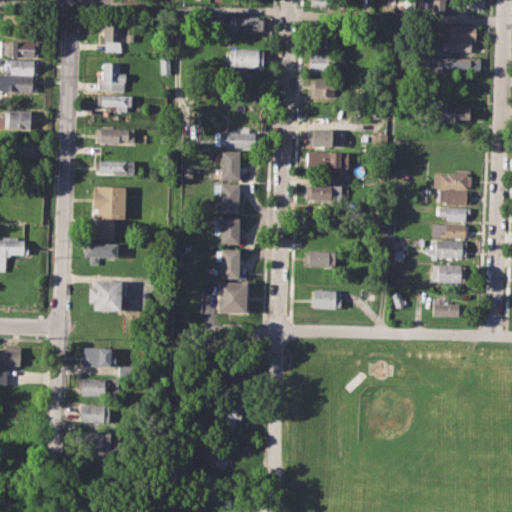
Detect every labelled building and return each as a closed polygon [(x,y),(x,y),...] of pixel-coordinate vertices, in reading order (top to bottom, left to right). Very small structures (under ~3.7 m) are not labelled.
[(427,2),(440,2),(440,13),(427,13),(427,2)] [(231,17),(262,17),(261,32),(231,32),(231,17)] [(104,21),(122,22),(121,52),(103,52),(104,21)] [(441,24),(474,25),(474,39),(441,38),(441,24)] [(125,32),(133,32),(133,42),(125,42),(125,32)] [(6,41),(38,42),(38,56),(6,54),(6,41)] [(441,41),(473,42),(473,51),(440,50),(441,41)] [(230,48),(262,49),(262,66),(230,66),(230,48)] [(309,52),(339,53),(339,72),(309,71),(309,52)] [(159,57),(170,56),(172,73),(160,74),(159,57)] [(434,56),(474,57),(473,68),(434,67),(434,56)] [(4,58),(37,59),(37,74),(3,73),(4,58)] [(101,61),(119,62),(119,72),(127,72),(126,91),(100,90),(101,61)] [(0,75),(37,77),(37,92),(7,91),(8,86),(0,85),(0,75)] [(309,79),(346,80),(346,96),(309,95),(309,79)] [(95,93),(132,94),(132,106),(126,106),(126,111),(116,110),(116,105),(95,104),(95,93)] [(437,105),(469,106),(469,118),(458,118),(458,121),(436,121),(437,105)] [(0,116),(3,116),(3,109),(32,110),(32,129),(0,127),(0,116)] [(95,127),(133,128),(133,143),(95,142),(95,127)] [(220,127),(254,127),(254,146),(220,146),(220,127)] [(306,128),(336,128),(336,136),(341,137),(341,145),(306,144),(306,128)] [(372,133),(385,134),(385,147),(371,147),(372,133)] [(8,141),(37,141),(36,159),(7,158),(8,141)] [(220,150),(238,150),(238,178),(219,178),(220,150)] [(305,150),(347,150),(346,167),(305,166),(305,150)] [(94,159),(132,160),(132,175),(112,175),(112,170),(93,170),(94,159)] [(432,170),(465,171),(465,174),(470,174),(469,184),(465,184),(465,187),(432,186),(432,170)] [(212,183),(236,183),(236,212),(220,212),(220,193),(212,193),(212,183)] [(305,184),(345,185),(344,199),(305,199),(305,184)] [(97,186),(126,187),(125,219),(115,218),(115,238),(94,237),(95,208),(91,208),(92,190),(97,190),(97,186)] [(437,190),(469,190),(469,203),(444,203),(444,200),(437,200),(437,190)] [(438,205),(469,206),(469,215),(465,215),(465,221),(445,220),(445,214),(438,214),(438,205)] [(213,216),(237,216),(237,243),(220,243),(220,227),(212,227),(213,216)] [(445,223),(464,223),(464,237),(438,237),(439,228),(444,228),(445,223)] [(25,254),(25,238),(0,238),(0,270),(4,270),(4,254),(25,254)] [(431,239),(465,240),(465,257),(431,256),(431,239)] [(82,242),(118,243),(118,256),(98,256),(98,263),(89,263),(89,256),(82,255),(82,242)] [(215,248),(238,249),(237,278),(219,278),(220,260),(214,260),(215,248)] [(393,249),(402,249),(402,259),(392,258),(393,249)] [(303,250),(333,251),(333,266),(303,265),(303,250)] [(435,263),(463,264),(463,281),(434,281),(435,263)] [(94,279),(122,280),(121,311),(92,310),(92,303),(86,302),(86,286),(93,286),(94,279)] [(218,281),(245,281),(245,311),(218,310),(218,281)] [(312,288),(334,289),(334,296),(340,296),(339,307),(312,306),(312,288)] [(390,293),(398,290),(404,304),(396,307),(390,293)] [(432,302),(458,303),(458,315),(432,314),(432,302)] [(0,383),(5,384),(5,365),(18,366),(19,346),(4,345),(3,348),(0,348),(0,383)] [(80,346),(111,347),(111,353),(116,353),(115,366),(79,364),(80,346)] [(227,368),(228,351),(253,353),(252,370),(227,368)] [(118,364),(117,376),(131,377),(132,365),(118,364)] [(80,378),(104,378),(104,382),(111,382),(111,391),(104,391),(104,395),(79,394),(80,378)] [(213,418),(215,412),(220,413),(223,400),(244,405),(241,421),(235,419),(232,432),(217,429),(220,420),(213,418)] [(80,403),(111,405),(111,422),(79,420),(80,403)] [(79,431),(110,432),(109,448),(78,447),(79,431)] [(205,463),(210,441),(231,445),(226,468),(205,463)]
